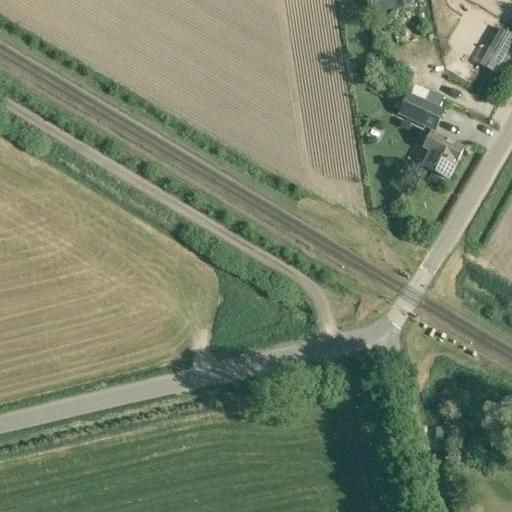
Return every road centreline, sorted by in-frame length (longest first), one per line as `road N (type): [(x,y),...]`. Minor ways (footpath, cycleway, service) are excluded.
road 1 (unclassified): [(0,426),(386,334)]
road 2 (unclassified): [(386,334),(511,128)]
road 3 (unclassified): [(386,334),(431,511)]
